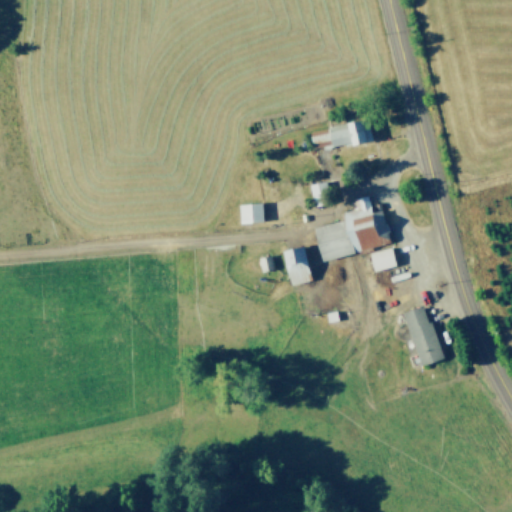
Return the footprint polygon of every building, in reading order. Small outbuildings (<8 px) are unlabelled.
[(369,139),(366,125),(358,127),(356,119),(313,130),(314,133),(307,135),(310,148),(320,145),(321,150),(369,139)] [(316,261),(387,243),(379,209),(369,212),(365,195),(353,198),(356,208),(339,213),(341,220),(308,228),(316,261)] [(259,222),(259,204),(235,204),(235,222),(259,222)] [(305,281),(300,246),(279,249),(283,284),(305,281)] [(370,271),(392,265),(388,248),(366,253),(370,271)] [(417,366),(440,357),(420,305),(398,313),(417,366)]
